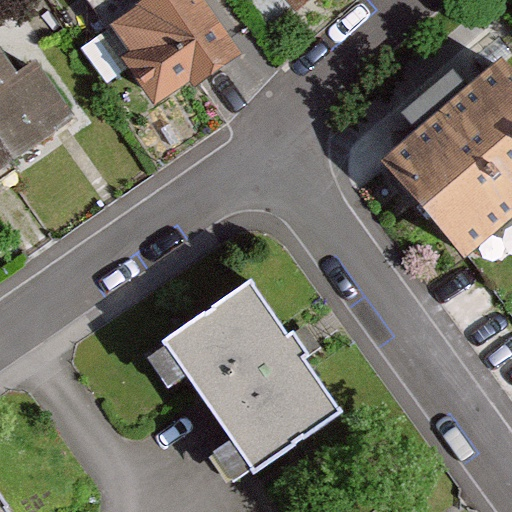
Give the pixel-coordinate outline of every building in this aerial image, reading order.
[(246,63),(203,0),(166,0),(118,33),(136,60),(127,66),(162,119),(246,63)] [(321,0),(273,0),(293,24),(321,0)] [(17,86),(0,61),(0,176),(77,123),(41,70),(17,86)] [(511,237),(511,69),(400,166),(484,262),(511,237)] [(352,419),(263,294),(171,359),(260,484),(352,419)] [(0,511),(18,511),(0,486),(0,511)]
